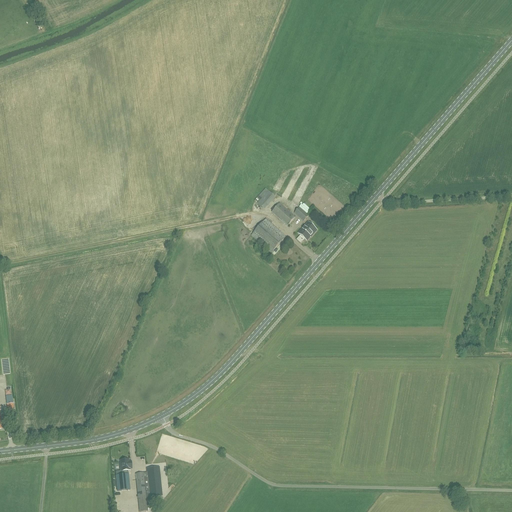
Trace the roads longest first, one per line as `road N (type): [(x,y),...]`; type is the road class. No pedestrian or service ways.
road 1 (unclassified): [(511,491),(279,485),(172,432),(161,416)]
road 2 (secondary): [(161,416),(228,365),(376,196)]
road 3 (secondary): [(376,196),(511,40)]
road 4 (unclassified): [(376,196),(389,203),(511,199)]
